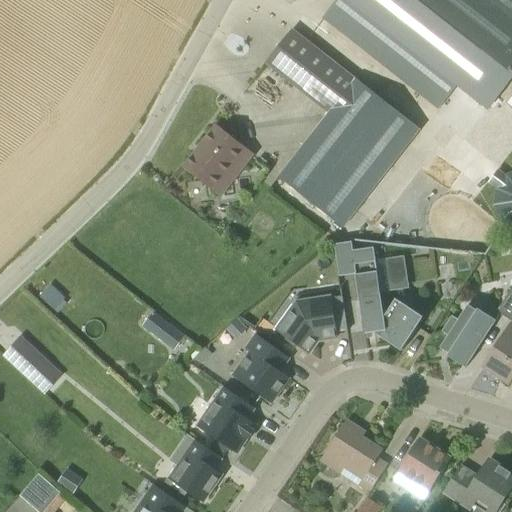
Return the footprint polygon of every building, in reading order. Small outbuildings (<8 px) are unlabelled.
[(511,0),(338,0),(324,18),(439,109),(457,85),(488,110),(511,79),(511,0)] [(267,65),(329,114),(356,80),(294,30),(267,65)] [(344,227),(420,130),(356,80),(329,114),(280,177),(344,227)] [(212,188),(243,149),(217,128),(185,167),(212,188)] [(511,174),(505,177),(497,170),(487,185),(495,192),(492,209),(498,224),(511,233),(511,174)] [(385,317),(384,316),(374,248),(354,251),(353,242),(336,245),(340,277),(356,275),(365,334),(368,334),(368,335),(372,335),(372,333),(375,333),(402,351),(424,318),(397,300),(385,317)] [(511,288),(497,312),(511,321),(511,288)] [(298,303),(299,309),(281,333),(290,339),(288,341),(297,347),(299,345),(309,353),(319,340),(318,338),(322,338),(323,339),(337,337),(331,298),(329,298),(298,303)] [(459,320),(453,316),(443,332),(449,336),(441,348),(445,351),(446,350),(451,353),(448,356),(466,368),(497,321),(479,309),(478,311),(468,305),(459,320)] [(511,324),(484,366),(509,383),(511,378),(511,324)] [(233,376),(272,404),(279,395),(281,393),(280,393),(290,379),(281,372),(290,359),(256,334),(246,349),(251,352),(233,376)] [(55,370),(20,338),(4,355),(39,388),(55,370)] [(225,387),(199,426),(198,427),(238,454),(248,438),(250,440),(256,431),(254,430),(257,425),(247,419),(255,408),(225,387)] [(321,461),(360,486),(371,492),(388,465),(378,459),(383,450),(344,425),(321,461)] [(223,458),(189,436),(173,460),(179,465),(169,479),(204,503),(221,478),(220,473),(213,468),(220,458),(222,460),(223,458)] [(420,438),(399,472),(415,482),(410,489),(426,499),(452,459),(420,438)] [(498,469),(488,463),(478,477),(461,466),(444,492),(464,505),(469,498),(491,511),(496,511),(511,488),(511,473),(500,466),(498,469)] [(183,511),(187,507),(154,485),(136,511),(183,511)] [(379,511),(382,507),(367,498),(358,511),(379,511)]
